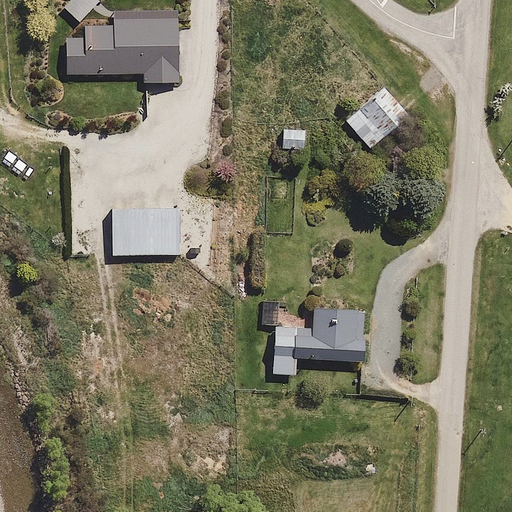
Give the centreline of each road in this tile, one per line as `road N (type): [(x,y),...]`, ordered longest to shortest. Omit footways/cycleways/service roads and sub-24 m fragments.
road 1 (residential): [(465,193),(444,511)]
road 2 (residential): [(475,39),(465,193)]
